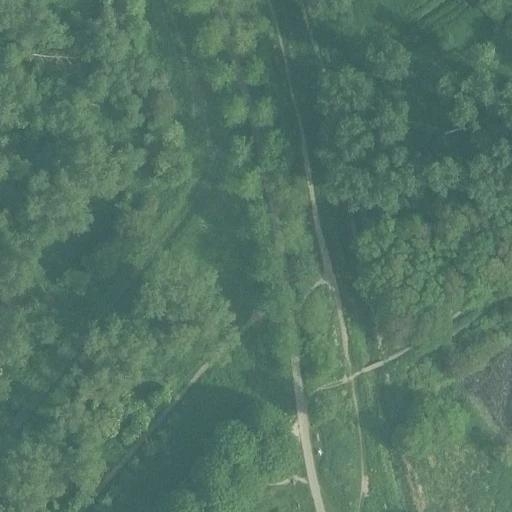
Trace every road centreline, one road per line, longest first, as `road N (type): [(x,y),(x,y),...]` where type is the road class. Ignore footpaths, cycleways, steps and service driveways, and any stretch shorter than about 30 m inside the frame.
road 1 (unknown): [(265,0),(324,272),(285,322),(252,319),(84,511)]
road 2 (unknown): [(361,511),(368,476),(324,272)]
road 3 (track): [(299,411),(213,511)]
